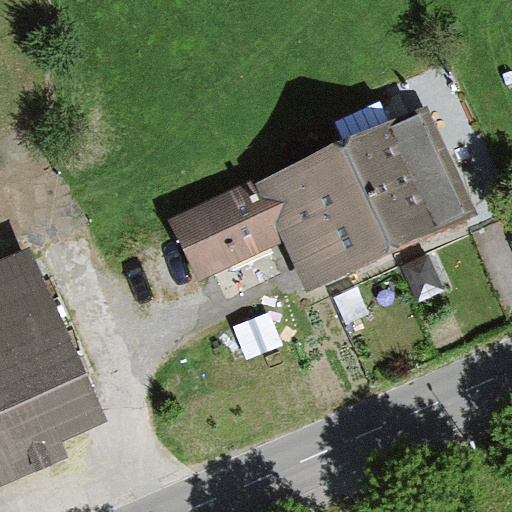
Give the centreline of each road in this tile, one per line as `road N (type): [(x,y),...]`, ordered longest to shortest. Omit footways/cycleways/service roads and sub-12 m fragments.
road 1 (tertiary): [(184,511),(511,371)]
road 2 (unknown): [(118,392),(32,191)]
road 3 (unknown): [(118,392),(160,335),(268,276)]
road 4 (unknown): [(147,511),(117,423),(118,392)]
